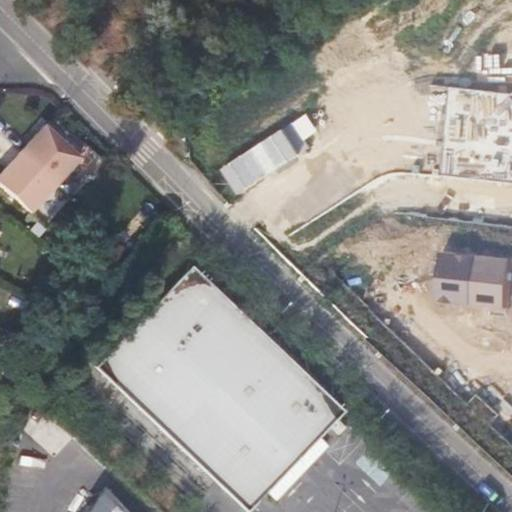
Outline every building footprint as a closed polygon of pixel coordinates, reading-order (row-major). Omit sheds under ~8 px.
[(109,68),(97,56),(92,60),(104,73),(109,68)] [(511,93),(446,87),(439,176),(511,183),(511,93)] [(55,186),(80,159),(43,126),(33,137),(37,141),(33,145),(29,141),(18,153),(55,186)] [(0,186),(30,213),(55,186),(18,153),(7,165),(12,169),(8,173),(3,169),(0,172),(0,186)] [(438,302),(470,305),(475,255),(443,252),(438,302)] [(470,305),(502,309),(507,258),(475,255),(470,305)] [(336,420),(340,415),(188,269),(96,366),(248,511),(329,426),(338,435),(345,429),(336,420)] [(511,426),(511,387),(509,385),(489,407),(511,426)] [(381,483),(392,469),(366,450),(355,464),(381,483)] [(120,511),(98,489),(82,511),(120,511)]
